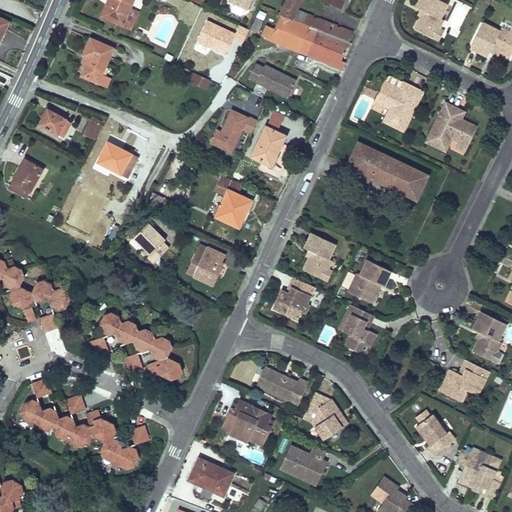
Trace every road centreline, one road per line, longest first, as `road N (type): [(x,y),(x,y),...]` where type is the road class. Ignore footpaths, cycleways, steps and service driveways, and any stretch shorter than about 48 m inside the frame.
road 1 (residential): [(229,331),(371,33)]
road 2 (residential): [(229,331),(277,337),(340,365),(428,482),(465,511)]
road 3 (residential): [(191,416),(42,355),(16,364),(0,394)]
road 4 (residential): [(26,76),(175,142)]
road 5 (residential): [(439,285),(511,141)]
road 6 (residential): [(371,33),(511,106)]
